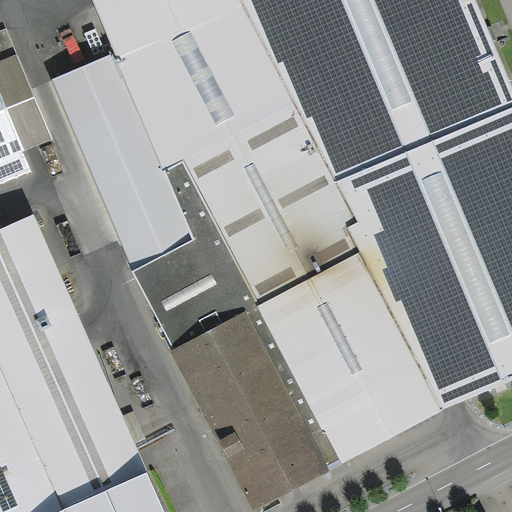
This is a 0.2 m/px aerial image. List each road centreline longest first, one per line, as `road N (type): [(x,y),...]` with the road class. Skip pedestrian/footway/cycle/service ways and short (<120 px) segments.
road 1 (unknown): [(209,511),(65,162)]
road 2 (tertiary): [(511,451),(397,511)]
